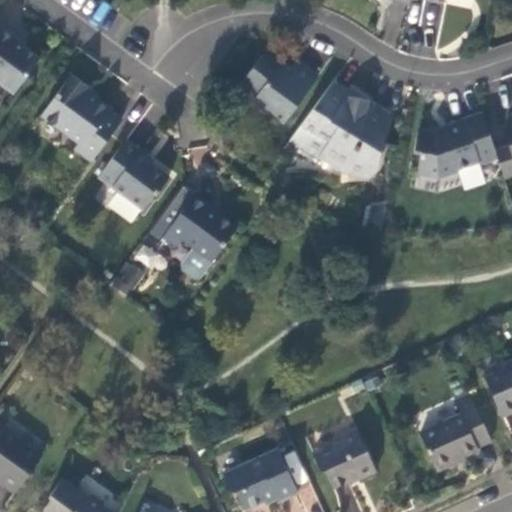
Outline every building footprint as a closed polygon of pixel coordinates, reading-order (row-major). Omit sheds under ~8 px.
[(3,23),(0,20),(0,81),(11,89),(22,73),(26,76),(40,57),(22,44),(14,38),(17,35),(2,25),(3,23)] [(284,121),(318,75),(303,64),(297,60),(288,71),(283,67),(283,64),(269,54),(263,53),(247,76),(246,82),(258,93),(254,99),(254,105),(264,113),(273,113),(284,121)] [(15,92),(26,76),(22,73),(11,89),(15,92)] [(74,145),(92,159),(120,120),(107,111),(109,109),(96,99),(84,90),(87,86),(71,74),(42,113),(78,140),(74,145)] [(351,91),(335,79),(291,139),(328,166),(335,171),(340,173),(347,174),(355,174),(364,173),(379,167),(391,110),(378,100),(372,96),(351,95),(351,91)] [(481,162),(498,157),(496,148),(483,111),(459,119),(450,122),(452,126),(435,131),(419,128),(416,149),(422,151),(419,171),(435,175),(441,176),(460,169),(460,166),(480,160),(481,162)] [(510,143),(496,148),(498,157),(505,176),(511,174),(511,114),(509,116),(504,125),(510,143)] [(126,139),(99,177),(143,208),(154,192),(156,193),(170,174),(151,161),(140,153),(142,150),(126,139)] [(195,192),(164,235),(178,245),(184,238),(193,245),(212,259),(236,226),(207,205),(209,203),(195,192)] [(212,259),(193,245),(183,259),(184,267),(195,275),(201,274),(212,259)] [(125,261),(112,285),(130,294),(143,270),(125,261)] [(511,356),(505,360),(507,364),(485,374),(502,412),(511,407),(511,356)] [(476,444),(491,437),(471,393),(455,400),(461,412),(420,430),(438,469),(454,461),(453,459),(466,453),(477,448),(476,444)] [(376,469),(356,426),(340,433),(337,440),(314,451),(321,466),(326,469),(334,486),(348,479),(358,474),(359,476),(376,469)] [(41,455),(3,428),(0,432),(0,475),(0,479),(15,490),(41,455)] [(278,447),(224,472),(232,489),(238,490),(246,508),(263,500),(276,494),(278,500),(298,491),(278,447)] [(86,495),(63,478),(50,496),(52,498),(41,511),(100,511),(104,508),(104,501),(94,494),(86,495)]
